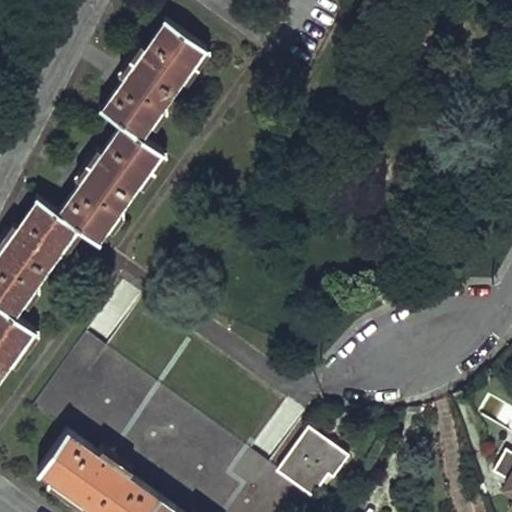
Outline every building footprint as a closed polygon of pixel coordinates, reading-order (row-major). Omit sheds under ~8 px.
[(205,44),(166,16),(140,52),(135,49),(122,66),(128,70),(102,106),(122,120),(97,156),(91,152),(79,170),(84,174),(59,209),(38,194),(13,230),(7,227),(0,236),(0,373),(34,326),(14,311),(77,223),(97,237),(162,147),(142,133),(205,44)] [(511,405),(486,390),(475,409),(511,430),(511,405)] [(347,451),(308,423),(278,466),(312,491),(321,477),(326,481),(347,451)] [(98,448),(67,426),(39,465),(104,511),(198,511),(194,509),(191,511),(187,511),(128,470),(132,464),(102,443),(98,448)] [(511,449),(505,445),(492,468),(509,477),(504,485),(509,488),(507,493),(511,495),(511,449)]
